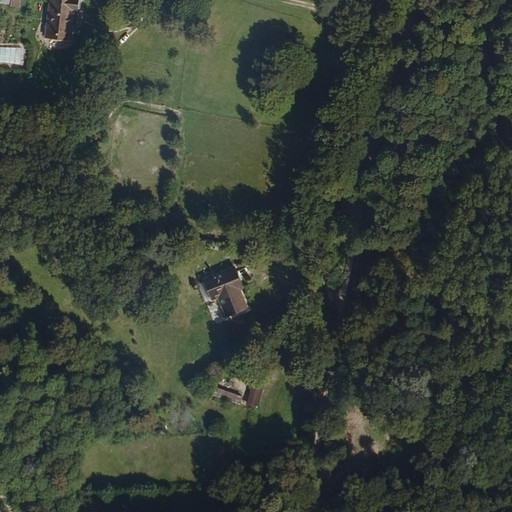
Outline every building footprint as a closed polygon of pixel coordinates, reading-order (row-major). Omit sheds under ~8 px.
[(45,0),(40,35),(66,38),(70,10),(73,10),(74,0),(45,0)] [(245,311),(238,293),(234,284),(238,282),(234,270),(204,282),(211,302),(220,298),(224,307),(221,309),(225,319),(245,311)] [(252,371),(246,369),(240,393),(246,395),(252,371)] [(206,387),(208,381),(201,379),(199,387),(205,389),(206,387)] [(213,389),(215,383),(208,381),(206,387),(213,389)] [(236,388),(215,383),(213,389),(235,394),(236,388)] [(257,408),(262,388),(252,385),(246,405),(257,408)]
